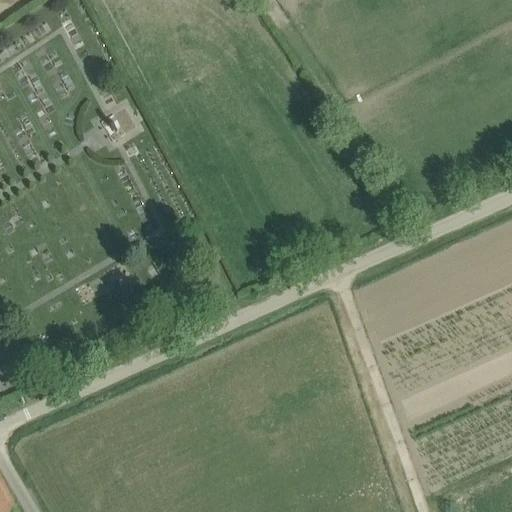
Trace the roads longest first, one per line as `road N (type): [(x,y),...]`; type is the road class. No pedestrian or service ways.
road 1 (residential): [(0,429),(511,193)]
road 2 (track): [(338,271),(423,511)]
